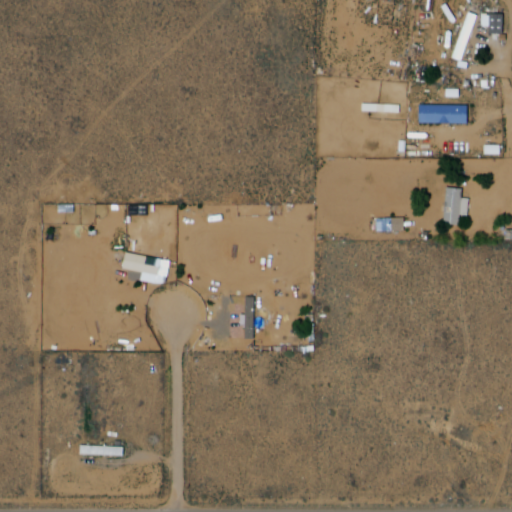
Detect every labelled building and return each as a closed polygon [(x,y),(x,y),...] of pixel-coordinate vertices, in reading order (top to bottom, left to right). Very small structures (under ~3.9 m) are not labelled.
[(450,57),(459,60),(476,17),(468,13),(450,57)] [(461,45),(468,48),(482,16),(475,13),(461,45)] [(424,105),(423,122),(471,124),(472,107),(424,105)] [(443,225),(444,180),(434,180),(433,225),(443,225)] [(452,186),(466,187),(465,198),(473,199),(472,215),(464,215),(464,221),(450,220),(452,186)] [(129,250),(176,260),(171,284),(145,279),(146,271),(126,267),(129,250)] [(250,297),(259,297),(259,339),(251,339),(250,297)] [(253,298),(244,298),(244,339),(253,339),(253,298)] [(85,445),(128,448),(127,457),(84,453),(85,445)]
